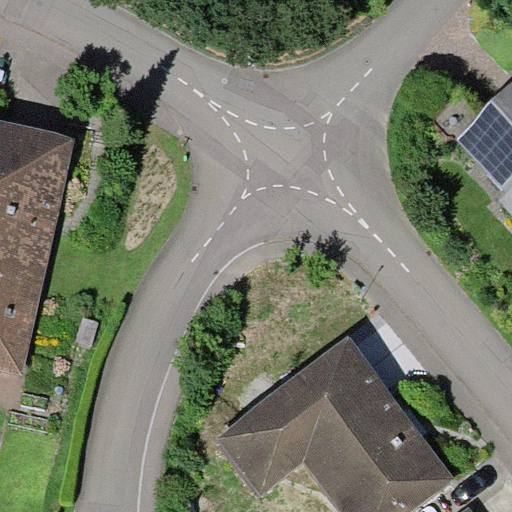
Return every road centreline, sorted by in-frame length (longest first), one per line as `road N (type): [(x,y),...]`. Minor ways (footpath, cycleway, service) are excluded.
road 1 (residential): [(107,511),(123,386),(157,317),(223,225),(288,156)]
road 2 (residential): [(288,156),(377,236),(511,399)]
road 3 (residential): [(36,0),(189,86),(288,156)]
road 4 (residential): [(288,156),(432,0)]
